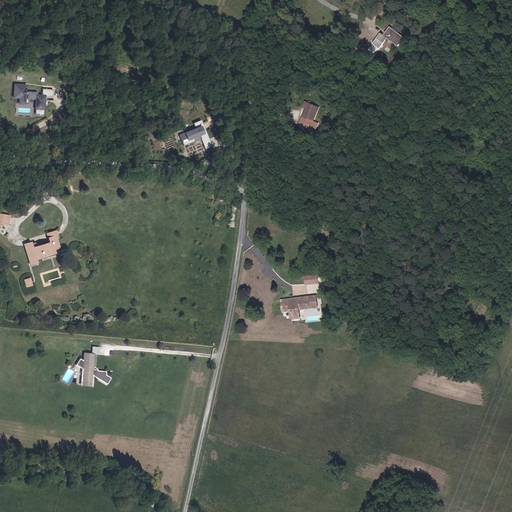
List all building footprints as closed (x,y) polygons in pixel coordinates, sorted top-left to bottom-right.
[(396,42),(402,35),(388,25),(382,33),(380,30),(372,41),(378,45),(386,35),(396,42)] [(51,97),(52,90),(41,90),(41,95),(36,95),(36,92),(25,92),(26,84),(11,84),(10,99),(17,99),(17,105),(25,105),(25,99),(33,99),(33,110),(34,110),(34,115),(43,115),(43,111),(44,111),(44,97),(51,97)] [(303,98),(302,102),(303,103),(303,104),(306,106),(305,109),(302,108),(300,113),(301,113),(300,114),(301,114),(298,121),(308,126),(311,118),(312,118),(318,105),(318,104),(305,98),(305,99),(303,98)] [(313,128),(316,121),(311,118),(308,126),(313,128)] [(210,147),(199,119),(191,123),(193,128),(178,134),(183,145),(199,139),(204,150),(210,147)] [(11,219),(0,216),(0,223),(10,225),(11,219)] [(61,239),(59,233),(50,236),(53,243),(53,245),(40,249),(36,251),(34,247),(34,246),(27,248),(34,266),(39,264),(38,262),(43,260),(57,255),(56,252),(62,250),(58,239),(61,239)] [(319,281),(318,273),(311,273),(311,282),(319,281)] [(309,295),(309,301),(310,306),(317,305),(316,294),(309,295)] [(294,296),(282,297),(283,311),(291,310),(291,315),(301,314),(301,307),(300,302),(309,301),(309,295),(297,295),(297,297),(294,297),(294,296)] [(93,354),(98,355),(99,347),(91,346),(91,354),(93,354)] [(81,371),(80,382),(86,383),(90,383),(91,375),(92,376),(105,384),(109,377),(104,375),(105,371),(96,370),(91,369),(93,354),(91,354),(83,353),(82,362),(78,360),(74,366),(80,370),(81,371)]
